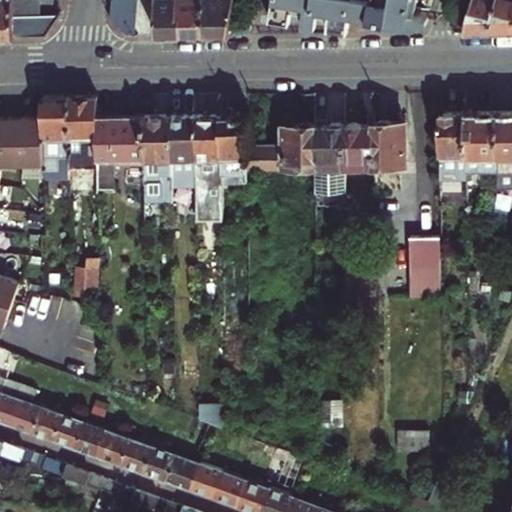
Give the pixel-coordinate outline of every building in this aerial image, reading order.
[(15,30),(13,0),(0,0),(0,29),(6,30),(15,30)] [(134,27),(135,11),(114,0),(112,0),(111,14),(134,27)] [(136,0),(114,0),(135,11),(136,0)] [(172,4),(175,3),(175,0),(152,0),(152,46),(167,46),(177,45),(177,25),(172,26),(172,4)] [(194,45),(200,45),(200,4),(199,0),(175,0),(175,3),(172,4),(172,26),(177,25),(177,45),(188,45),(194,45)] [(226,45),(232,0),(215,0),(215,4),(200,4),(200,45),(215,45),(226,45)] [(270,0),(266,26),(284,29),(287,13),(298,15),(295,31),(296,32),(296,34),(298,36),(299,37),(301,38),(302,38),(302,39),(304,39),(307,38),(308,37),(310,37),(311,35),(311,34),(314,18),(319,19),(326,20),(323,37),(336,39),(344,40),(348,22),(430,37),(430,36),(431,35),(433,32),(433,28),(433,27),(432,26),(431,24),(430,24),(428,23),(418,21),(420,14),(430,16),(432,0),(270,0)] [(479,42),(488,41),(498,5),(478,0),(475,0),(466,42),(479,42)] [(511,35),(511,1),(507,0),(499,0),(498,5),(488,41),(500,41),(510,41),(511,35)] [(110,29),(125,46),(133,46),(134,27),(111,14),(110,29)] [(98,168),(98,165),(97,127),(97,106),(85,106),(68,107),(70,169),(70,185),(93,184),(93,168),(98,168)] [(58,169),(70,169),(68,107),(56,107),(44,107),(44,122),(45,173),(45,188),(58,188),(58,169)] [(511,181),(511,119),(498,120),(499,181),(511,181)] [(467,186),(467,182),(466,120),(456,121),(441,121),(442,169),(455,169),(455,186),(467,186)] [(467,182),(499,181),(498,120),(487,120),(466,120),(467,182)] [(0,334),(6,337),(22,294),(0,286),(0,226),(7,173),(45,173),(44,122),(29,122),(3,122),(0,122),(0,334)] [(173,195),(199,195),(197,125),(187,125),(172,126),(173,195)] [(224,233),(223,184),(222,125),(212,125),(197,125),(199,195),(199,233),(224,233)] [(249,190),(249,178),(249,155),(248,125),(237,125),(222,125),(223,184),(244,184),(244,190),(249,190)] [(144,165),(144,126),(122,126),(97,127),(98,165),(144,165)] [(173,195),(172,126),(163,126),(144,126),(144,165),(145,208),(154,208),(154,196),(163,196),(163,199),(173,199),(173,195)] [(398,133),(376,133),(376,135),(377,174),(393,174),(393,177),(410,177),(407,133),(398,133)] [(285,135),(285,155),(249,155),(249,178),(300,177),(300,175),(316,175),(316,136),(316,134),(292,135),(285,135)] [(346,136),(347,176),(377,176),(377,174),(376,135),(362,135),(346,136)] [(333,136),(316,136),(316,175),(317,202),(347,202),(347,176),(346,136),(333,136)] [(347,202),(317,202),(317,216),(347,215),(347,202)] [(443,278),(443,249),(443,219),(412,219),(412,278),(443,278)] [(99,295),(100,264),(74,263),(73,294),(99,295)] [(0,398),(6,401),(10,389),(0,385),(0,398)] [(41,414),(46,401),(10,389),(6,401),(21,406),(41,414)] [(21,406),(6,401),(0,398),(0,428),(1,429),(13,434),(21,406)] [(25,438),(36,442),(44,415),(41,414),(21,406),(13,434),(25,438)] [(56,449),(66,422),(44,415),(36,442),(45,445),(56,449)] [(75,456),(85,429),(66,422),(56,449),(65,453),(75,456)] [(99,465),(108,438),(85,429),(75,456),(87,460),(99,465)] [(433,453),(433,434),(403,434),(403,454),(433,453)] [(122,473),(130,446),(108,438),(99,465),(111,469),(122,473)] [(132,477),(145,481),(154,454),(136,448),(130,446),(122,473),(132,477)] [(25,471),(28,461),(5,452),(2,463),(25,471)] [(157,485),(169,490),(178,463),(154,454),(145,481),(151,483),(157,485)] [(28,461),(25,471),(45,478),(48,468),(28,461)] [(192,498),(201,471),(194,469),(178,463),(169,490),(181,494),(192,498)] [(65,485),(69,475),(48,468),(45,478),(65,485)] [(215,506),(224,479),(201,471),(192,498),(205,503),(215,506)] [(89,494),(93,484),(69,475),(65,485),(71,487),(85,492),(89,494)] [(228,511),(229,511),(240,511),(249,488),(224,479),(215,506),(228,511)] [(111,502),(114,491),(93,484),(89,494),(104,499),(111,502)] [(85,492),(71,487),(69,502),(81,503),(85,492)] [(266,511),(271,496),(249,488),(240,511),(266,511)] [(123,506),(134,510),(138,500),(122,494),(114,491),(111,502),(123,506)] [(292,511),(295,505),(271,496),(266,511),(292,511)] [(111,502),(104,499),(98,511),(120,511),(123,506),(111,502)] [(161,511),(163,509),(138,500),(134,510),(139,511),(161,511)] [(65,511),(77,511),(81,503),(69,502),(65,511)]
